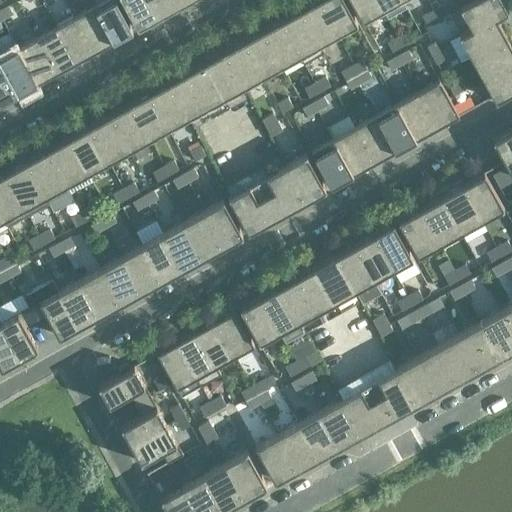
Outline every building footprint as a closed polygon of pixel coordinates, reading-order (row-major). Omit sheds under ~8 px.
[(67,0),(49,0),(51,15),(68,14),(67,0)] [(116,0),(102,0),(94,5),(113,40),(133,29),(116,0)] [(134,0),(128,4),(126,0),(123,0),(138,26),(161,14),(159,9),(157,10),(151,0),(134,0)] [(126,0),(128,4),(134,0),(151,0),(157,10),(159,9),(161,14),(176,6),(172,0),(126,0)] [(338,33),(319,0),(313,0),(299,8),(324,52),(324,51),(320,43),(338,33)] [(358,22),(345,0),(319,0),(338,33),(358,22)] [(383,8),(378,0),(352,0),(363,19),(383,8)] [(397,0),(378,0),(383,8),(397,0)] [(509,10),(503,0),(471,0),(460,6),(472,27),(460,34),(461,36),(496,16),(509,10)] [(443,4),(433,10),(438,19),(448,13),(443,4)] [(8,5),(0,9),(0,14),(3,19),(13,13),(8,5)] [(113,40),(94,5),(75,15),(94,51),(113,40)] [(324,52),(299,8),(280,18),(305,62),(324,52)] [(438,19),(433,10),(422,16),(427,24),(438,19)] [(94,51),(75,15),(56,26),(75,61),(94,51)] [(508,37),(500,24),(496,16),(461,36),(473,57),(508,37)] [(305,62),(280,18),(261,29),(281,64),(299,54),(304,63),(305,62)] [(75,61),(56,26),(37,36),(56,72),(75,61)] [(281,64),(261,29),(243,39),(262,75),(281,64)] [(408,30),(398,36),(403,45),(413,39),(408,30)] [(56,72),(37,36),(18,47),(37,82),(56,72)] [(403,45),(398,36),(387,42),(392,50),(403,45)] [(511,62),(511,44),(511,45),(508,37),(473,57),(484,78),(511,62)] [(262,75),(243,39),(224,50),(243,85),(262,75)] [(37,82),(18,47),(0,56),(0,58),(19,93),(37,82)] [(408,49),(397,55),(402,63),(413,57),(408,49)] [(243,85),(224,50),(205,60),(217,82),(234,72),(242,86),(243,85)] [(402,63),(397,55),(387,60),(392,69),(402,63)] [(0,102),(19,93),(0,58),(0,102)] [(362,59),(352,65),(357,74),(367,68),(362,59)] [(217,82),(205,60),(186,71),(198,92),(217,82)] [(511,90),(511,62),(484,78),(496,99),(511,90)] [(357,74),(352,65),(341,71),(346,79),(357,74)] [(372,76),(367,68),(357,74),(361,82),(372,76)] [(180,102),(198,92),(186,71),(167,81),(187,117),(188,116),(180,102)] [(180,102),(188,116),(242,86),(234,72),(217,82),(198,92),(180,102)] [(361,82),(357,74),(346,79),(351,88),(361,82)] [(326,76),(315,82),(320,90),(331,84),(326,76)] [(439,79),(417,91),(437,126),(459,114),(439,79)] [(464,79),(453,82),(459,99),(470,96),(464,79)] [(187,117),(167,81),(148,92),(168,127),(187,117)] [(310,96),(320,90),(315,82),(305,87),(310,96)] [(437,126),(417,91),(396,102),(416,138),(437,126)] [(168,127),(148,92),(129,102),(148,138),(168,127)] [(324,95),(313,101),(318,110),(329,104),(324,95)] [(293,105),(288,97),(277,102),(282,111),(293,105)] [(318,110),(313,101),(303,107),(308,115),(318,110)] [(148,138),(129,102),(110,113),(130,148),(148,138)] [(416,138),(396,102),(375,114),(395,150),(416,138)] [(262,118),(267,126),(278,121),(273,112),(262,118)] [(130,148),(110,113),(89,124),(108,160),(130,148)] [(395,150),(375,114),(354,126),(374,161),(395,150)] [(282,129),(278,121),(267,126),(272,135),(282,129)] [(108,160),(89,124),(68,136),(87,171),(108,160)] [(374,161),(354,126),(333,137),(353,173),(374,161)] [(511,127),(493,138),(511,172),(511,127)] [(87,171),(68,136),(47,148),(66,183),(87,171)] [(353,173),(333,137),(311,149),(331,185),(353,173)] [(195,159),(206,154),(201,145),(190,151),(195,159)] [(66,183),(47,148),(26,159),(45,195),(66,183)] [(306,152),(286,163),(306,199),(326,188),(306,152)] [(45,195),(26,159),(5,171),(24,206),(45,195)] [(174,160),(164,165),(168,174),(179,168),(174,160)] [(306,199),(286,163),(285,164),(293,178),(274,188),(286,210),(306,199)] [(239,208),(257,197),(267,215),(269,214),(271,218),(286,210),(274,188),(293,178),(285,164),(231,194),(239,208)] [(168,174),(164,165),(153,171),(158,180),(168,174)] [(194,167),(183,173),(188,181),(199,176),(194,167)] [(24,206),(5,171),(0,173),(0,211),(3,218),(24,206)] [(504,206),(484,171),(462,183),(482,218),(504,206)] [(188,181),(183,173),(173,179),(178,187),(188,181)] [(134,182),(124,188),(129,196),(139,190),(134,182)] [(482,218),(462,183),(441,194),(461,230),(482,218)] [(129,196),(124,188),(113,193),(118,202),(129,196)] [(154,189),(143,195),(148,203),(159,198),(154,189)] [(267,215),(257,197),(239,208),(231,194),(229,195),(248,230),(271,218),(269,214),(267,215)] [(461,230),(441,194),(420,206),(440,242),(461,230)] [(148,203),(143,195),(133,200),(138,209),(148,203)] [(223,198),(203,209),(223,244),(243,233),(223,198)] [(92,205),(82,211),(86,219),(97,214),(92,205)] [(440,242),(420,206),(398,218),(418,254),(440,242)] [(223,244),(203,209),(184,220),(204,255),(223,244)] [(86,219),(82,211),(71,217),(76,225),(86,219)] [(112,212),(101,218),(106,227),(117,221),(112,212)] [(106,227),(101,218),(91,224),(96,232),(106,227)] [(204,255),(184,220),(163,231),(183,267),(204,255)] [(413,257),(393,222),(393,221),(373,232),(393,268),(413,257)] [(50,228),(40,234),(45,243),(55,237),(50,228)] [(183,267),(163,231),(142,243),(162,278),(183,267)] [(393,268),(373,232),(354,242),(374,278),(393,268)] [(45,243),(40,234),(29,240),(34,248),(45,243)] [(70,235),(59,241),(64,250),(75,244),(70,235)] [(511,248),(507,240),(497,246),(502,254),(511,248)] [(64,250),(59,241),(49,247),(54,256),(64,250)] [(374,278),(354,242),(335,253),(355,289),(374,278)] [(162,278),(142,243),(121,254),(141,290),(162,278)] [(502,254),(497,246),(486,251),(491,260),(502,254)] [(12,253),(1,259),(6,267),(16,262),(12,253)] [(355,289),(335,253),(317,263),(329,285),(346,275),(354,289),(355,289)] [(141,290),(121,254),(100,266),(120,301),(141,290)] [(511,255),(502,261),(507,270),(511,266),(511,255)] [(507,270),(502,261),(492,267),(497,275),(507,270)] [(21,270),(16,262),(6,267),(10,276),(21,270)] [(329,285),(317,263),(298,274),(310,296),(329,285)] [(465,263),(455,269),(460,278),(470,272),(465,263)] [(120,301),(100,266),(79,278),(99,313),(120,301)] [(10,276),(6,267),(0,270),(0,281),(0,282),(10,276)] [(460,278),(455,269),(444,275),(449,283),(460,278)] [(310,296),(298,274),(279,284),(298,320),(300,319),(292,305),(310,296)] [(292,305),(300,319),(354,289),(346,275),(329,285),(310,296),(292,305)] [(99,313),(79,278),(58,289),(78,325),(99,313)] [(471,278),(460,284),(465,293),(476,287),(471,278)] [(298,320),(279,284),(260,295),(279,330),(298,320)] [(465,293),(460,284),(450,290),(455,299),(465,293)] [(78,325),(58,289),(29,305),(38,321),(49,315),(60,335),(78,325)] [(418,289),(408,295),(413,304),(423,298),(418,289)] [(279,330),(260,295),(240,306),(260,341),(279,330)] [(413,304),(408,295),(397,301),(402,309),(413,304)] [(429,302),(418,307),(423,316),(434,310),(429,302)] [(511,303),(503,308),(511,323),(511,303)] [(27,327),(38,321),(29,305),(0,321),(20,357),(38,347),(27,327)] [(423,316),(418,307),(408,313),(413,322),(423,316)] [(254,344),(235,309),(235,308),(215,320),(235,355),(254,344)] [(511,348),(511,323),(503,308),(482,319),(502,354),(511,348)] [(373,318),(377,327),(388,321),(383,312),(373,318)] [(502,354),(482,319),(461,331),(481,366),(502,354)] [(235,355),(215,320),(196,330),(220,374),(221,374),(216,365),(235,355)] [(20,357),(0,321),(0,363),(2,367),(20,357)] [(393,329),(388,321),(377,327),(382,335),(393,329)] [(220,374),(196,330),(177,341),(202,384),(220,374)] [(481,366),(461,331),(440,342),(460,377),(481,366)] [(202,384),(177,341),(157,352),(177,387),(196,377),(201,385),(202,384)] [(460,377),(440,342),(419,354),(439,389),(460,377)] [(306,354),(296,360),(301,369),(311,363),(306,354)] [(439,389),(419,354),(398,365),(418,400),(439,389)] [(301,369),(296,360),(285,366),(290,375),(301,369)] [(151,394),(134,364),(130,367),(128,362),(118,368),(120,372),(99,384),(110,403),(130,392),(136,403),(151,394)] [(418,400),(398,365),(396,366),(404,380),(385,390),(397,412),(418,400)] [(396,366),(342,396),(350,410),(369,400),(378,417),(380,416),(382,420),(397,412),(385,390),(404,380),(396,366)] [(312,370),(302,375),(306,384),(317,378),(312,370)] [(160,390),(169,385),(163,374),(154,379),(160,390)] [(306,384),(302,375),(291,381),(296,390),(306,384)] [(262,379),(252,385),(256,393),(267,388),(262,379)] [(256,393),(252,385),(241,391),(246,399),(256,393)] [(271,396),(267,388),(256,393),(261,402),(271,396)] [(261,402),(256,393),(246,399),(250,408),(261,402)] [(167,423),(151,394),(136,403),(141,414),(121,425),(131,443),(167,423)] [(221,395),(210,401),(215,409),(226,403),(221,395)] [(350,410),(342,396),(341,397),(361,432),(382,420),(380,416),(378,417),(369,400),(350,410)] [(361,432),(341,397),(320,408),(340,444),(361,432)] [(215,409),(210,401),(200,406),(205,415),(215,409)] [(170,408),(176,418),(185,414),(179,403),(170,408)] [(340,444),(320,408),(299,420),(318,456),(340,444)] [(190,424),(185,414),(176,418),(182,429),(190,424)] [(198,426),(203,434),(213,428),(209,420),(198,426)] [(318,456),(299,420),(277,432),(297,467),(318,456)] [(183,453),(167,423),(131,443),(141,461),(161,450),(168,462),(183,453)] [(218,437),(213,428),(203,434),(208,443),(218,437)] [(297,467),(277,432),(256,444),(275,479),(297,467)] [(247,448),(226,460),(245,496),(267,484),(247,448)] [(184,460),(173,466),(176,471),(187,465),(184,460)] [(245,496),(226,460),(204,472),(224,508),(245,496)] [(166,477),(176,471),(173,466),(163,471),(166,477)] [(216,511),(224,508),(204,472),(183,484),(197,511),(216,511)] [(197,511),(183,484),(161,496),(169,511),(197,511)]
